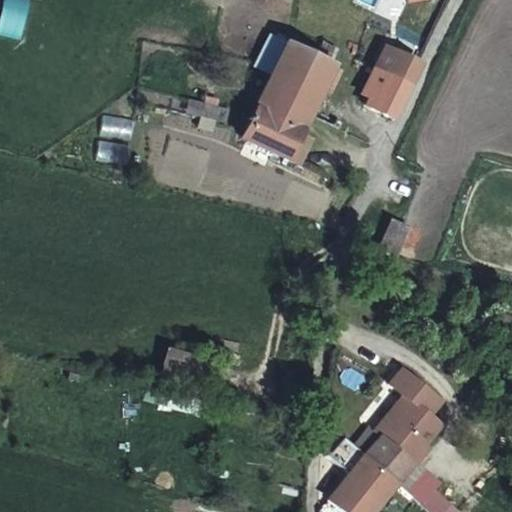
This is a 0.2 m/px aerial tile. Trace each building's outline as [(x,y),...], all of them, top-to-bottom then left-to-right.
[(0,0),(0,34),(17,40),(29,0),(0,0)] [(285,46),(241,138),(285,159),(329,66),(285,46)] [(368,109),(392,119),(407,85),(374,71),(364,90),(376,96),(368,109)] [(128,141),(132,120),(101,115),(98,136),(128,141)] [(126,161),(126,142),(96,142),(96,160),(126,161)] [(408,224),(393,218),(382,247),(397,253),(408,224)] [(158,370),(192,382),(199,361),(165,349),(158,370)] [(378,437),(412,463),(415,465),(427,448),(423,445),(439,424),(427,415),(438,401),(397,370),(385,385),(400,396),(373,432),(378,437)] [(378,437),(363,456),(395,481),(412,463),(378,437)] [(327,456),(349,474),(345,479),(377,504),(395,481),(363,456),(343,440),(327,456)] [(421,502),(425,498),(438,483),(415,465),(412,463),(395,481),(421,502)] [(341,511),(370,511),(377,504),(345,479),(327,501),(341,511)]
